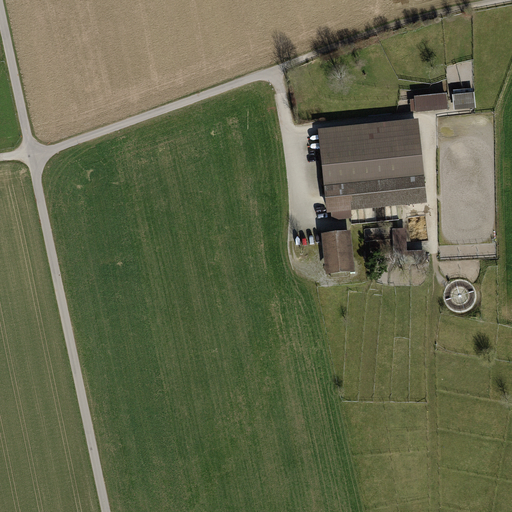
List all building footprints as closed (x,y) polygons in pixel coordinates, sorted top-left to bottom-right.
[(475,95),(454,97),(455,111),(476,109),(475,95)] [(447,96),(416,98),(417,114),(449,112),(447,96)] [(420,121),(319,132),(328,217),(346,215),(429,206),(420,121)] [(406,230),(393,231),(395,261),(408,260),(408,252),(406,230)] [(353,234),(324,237),(328,276),(357,273),(353,234)] [(426,251),(408,252),(408,260),(426,259),(426,251)]
